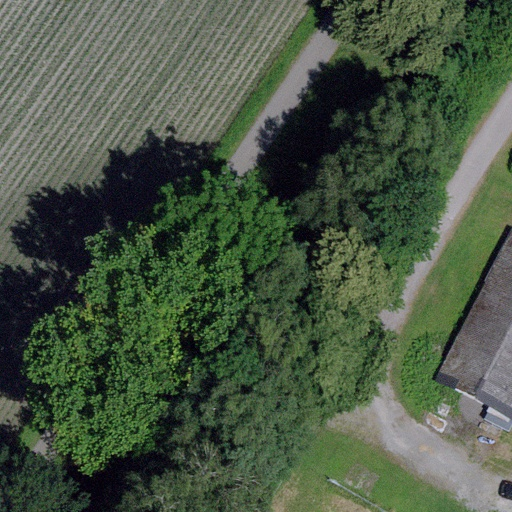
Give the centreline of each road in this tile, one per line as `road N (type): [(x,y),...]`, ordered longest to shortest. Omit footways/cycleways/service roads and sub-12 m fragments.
road 1 (track): [(15,511),(359,0)]
road 2 (track): [(289,511),(365,396),(511,129)]
